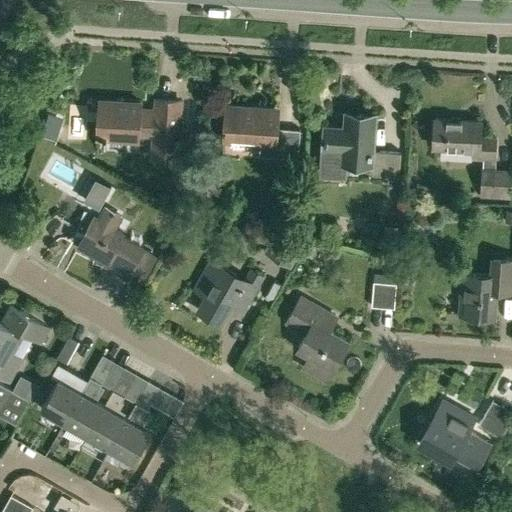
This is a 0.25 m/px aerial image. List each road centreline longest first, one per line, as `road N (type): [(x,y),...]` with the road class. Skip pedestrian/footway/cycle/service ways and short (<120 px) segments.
road 1 (residential): [(210,379),(0,260)]
road 2 (residential): [(511,358),(419,351),(400,359),(349,458)]
road 3 (tertiary): [(312,0),(511,12)]
road 4 (residential): [(349,458),(210,379)]
road 5 (residential): [(0,476),(13,452),(128,511)]
road 6 (residential): [(135,511),(210,379)]
